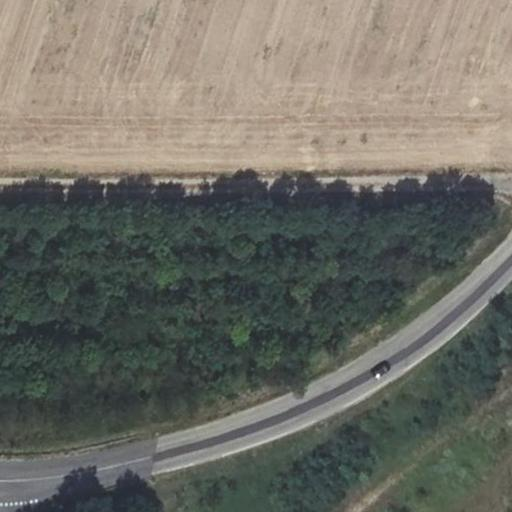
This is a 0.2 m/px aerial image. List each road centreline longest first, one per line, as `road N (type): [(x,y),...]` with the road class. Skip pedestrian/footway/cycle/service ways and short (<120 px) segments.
road 1 (tertiary): [(0,479),(61,476),(164,454),(301,408),(401,355),(511,257)]
road 2 (track): [(511,184),(0,181)]
